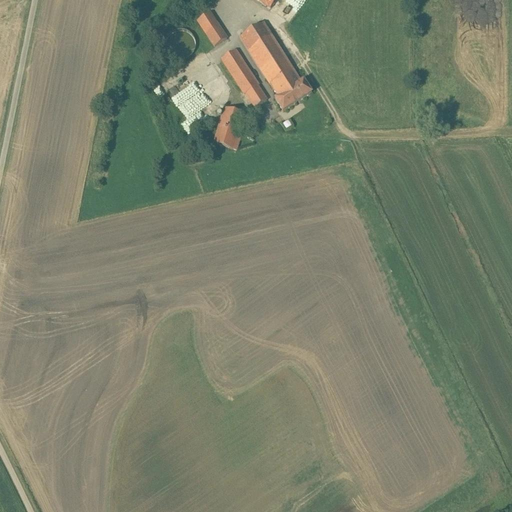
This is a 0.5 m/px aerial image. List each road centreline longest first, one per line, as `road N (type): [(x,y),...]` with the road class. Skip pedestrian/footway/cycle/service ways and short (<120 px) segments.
road 1 (unclassified): [(33,0),(0,167),(0,451),(29,511)]
road 2 (track): [(503,131),(349,136),(277,22),(236,2)]
road 3 (track): [(349,136),(279,137),(257,120),(215,61),(230,43),(236,2)]
